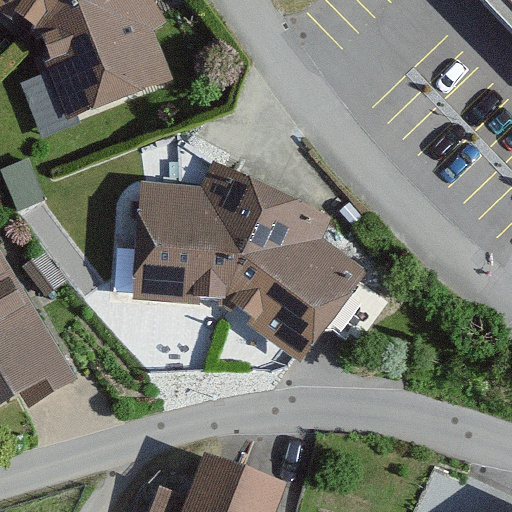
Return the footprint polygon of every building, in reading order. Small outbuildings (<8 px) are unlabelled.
[(0,0),(0,22),(27,44),(56,128),(169,90),(152,36),(163,30),(143,0),(0,0)] [(511,0),(498,0),(511,14),(511,0)] [(334,225),(211,166),(195,188),(129,183),(119,300),(209,304),(299,366),(354,280),(322,248),(334,225)] [(0,413),(65,375),(8,277),(0,281),(0,413)] [(273,511),(280,495),(192,464),(175,511),(273,511)]
